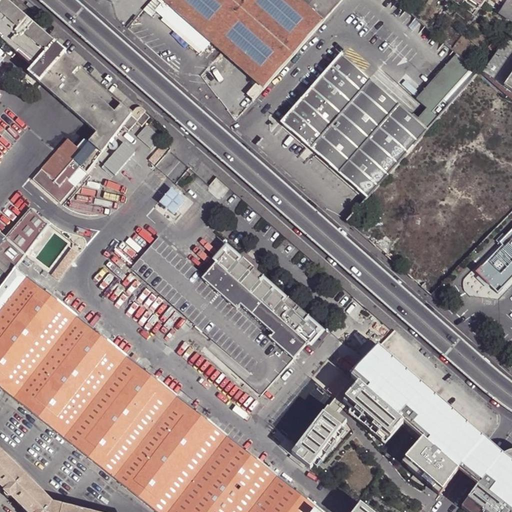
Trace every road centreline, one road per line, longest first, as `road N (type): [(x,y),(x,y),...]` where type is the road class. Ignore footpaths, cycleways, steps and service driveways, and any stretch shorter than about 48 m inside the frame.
road 1 (tertiary): [(37,0),(511,414)]
road 2 (secondary): [(49,0),(511,403)]
road 3 (secondary): [(511,390),(65,0)]
road 4 (tertiary): [(511,383),(75,0)]
